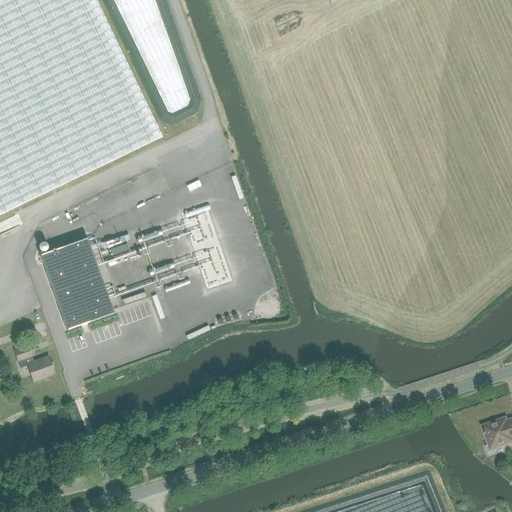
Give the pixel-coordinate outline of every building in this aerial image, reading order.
[(0,0),(0,215),(162,137),(95,0),(0,0)] [(67,331),(114,314),(87,238),(40,255),(67,331)] [(156,340),(154,331),(130,337),(132,346),(156,340)] [(33,362),(31,357),(28,347),(28,346),(14,351),(19,365),(22,367),(27,365),(33,382),(42,379),(41,377),(54,373),(48,357),(33,362)] [(485,446),(488,455),(496,452),(495,447),(511,441),(511,437),(511,438),(511,437),(511,419),(511,423),(508,425),(505,418),(483,426),(484,431),(483,432),(484,433),(485,433),(489,445),(485,446)]
